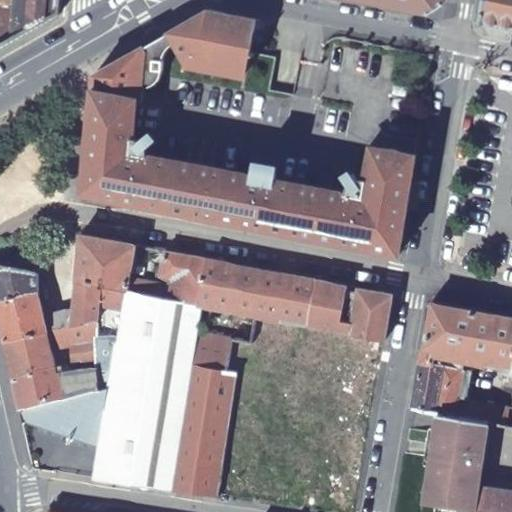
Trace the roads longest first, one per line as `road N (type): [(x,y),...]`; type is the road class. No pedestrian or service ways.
road 1 (residential): [(0,230),(65,209),(416,278)]
road 2 (residential): [(416,278),(458,38)]
road 3 (residential): [(416,278),(372,511)]
road 4 (residential): [(189,511),(0,488)]
road 5 (residential): [(280,0),(458,38)]
